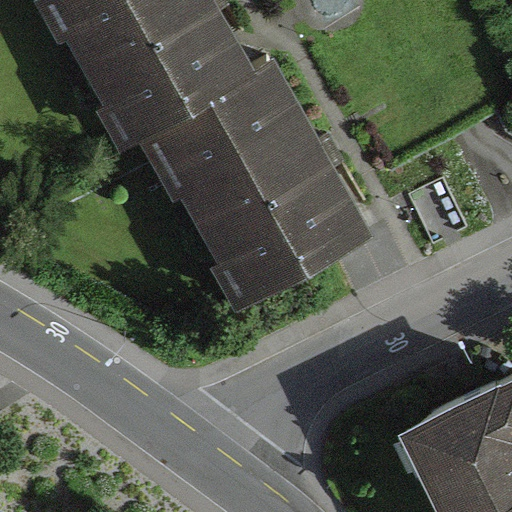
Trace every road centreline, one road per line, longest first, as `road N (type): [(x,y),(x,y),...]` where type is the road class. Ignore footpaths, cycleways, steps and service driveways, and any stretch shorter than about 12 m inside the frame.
road 1 (residential): [(209,463),(304,371),(511,268)]
road 2 (tertiary): [(209,463),(0,317)]
